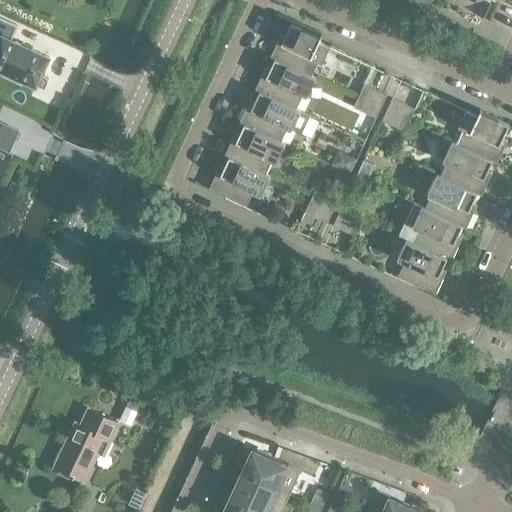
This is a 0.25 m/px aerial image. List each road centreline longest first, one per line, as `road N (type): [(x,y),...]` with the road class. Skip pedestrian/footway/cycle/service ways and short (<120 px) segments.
road 1 (residential): [(511,214),(463,315),(189,191),(182,178),(266,0)]
road 2 (tertiary): [(0,397),(187,0)]
road 3 (residential): [(183,511),(235,416),(475,501)]
road 4 (residential): [(297,0),(496,89)]
